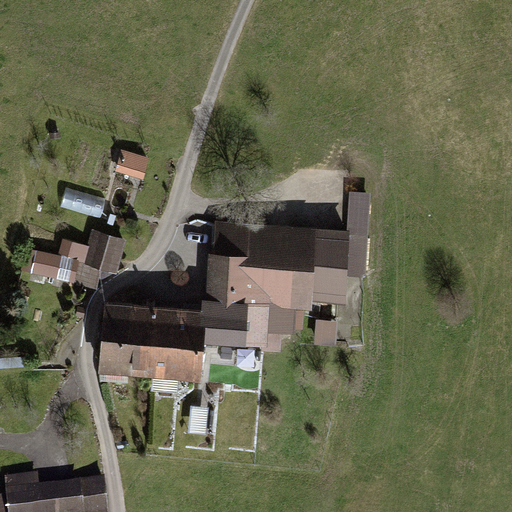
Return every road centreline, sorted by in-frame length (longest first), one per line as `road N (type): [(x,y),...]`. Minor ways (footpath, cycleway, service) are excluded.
road 1 (track): [(119,511),(90,370),(93,305),(159,243),(248,0)]
road 2 (track): [(175,202),(336,217)]
road 3 (track): [(89,361),(53,423),(56,479)]
